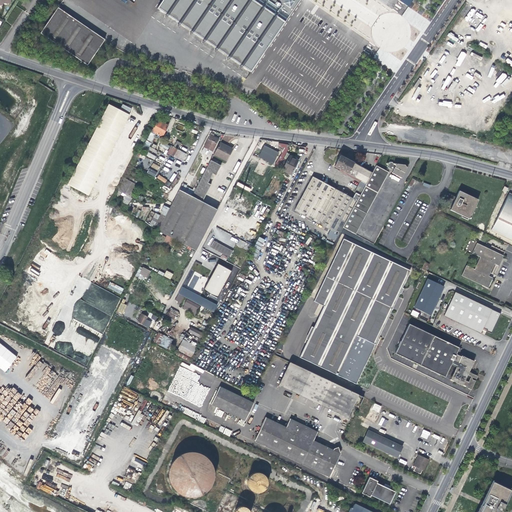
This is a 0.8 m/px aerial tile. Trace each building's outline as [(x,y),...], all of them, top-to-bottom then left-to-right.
[(250,72),(299,0),(162,0),(157,8),(250,72)] [(104,40),(57,7),(45,26),(40,33),(87,65),(104,40)] [(128,116),(107,107),(66,187),(86,197),(128,116)] [(167,126),(156,120),(150,131),(155,133),(161,137),(167,126)] [(155,133),(150,131),(139,151),(143,153),(155,133)] [(209,135),(201,150),(209,155),(218,139),(213,137),(209,135)] [(190,197),(178,190),(171,203),(164,216),(157,230),(156,231),(195,250),(216,210),(201,202),(210,185),(206,183),(211,173),(214,175),(219,165),(212,161),(215,155),(226,160),(231,150),(226,147),(226,146),(219,142),(190,197)] [(162,142),(160,145),(167,150),(170,147),(162,142)] [(280,142),(278,146),(283,149),(275,166),(279,168),(289,146),(280,142)] [(264,145),(258,157),(273,164),(279,152),(264,145)] [(171,146),(167,153),(183,161),(187,154),(171,146)] [(281,171),(290,175),(297,161),(289,157),(281,171)] [(339,235),(342,228),(372,174),(340,157),(334,168),(360,182),(354,193),(355,194),(353,199),(313,177),(294,211),(339,235)] [(298,162),(297,161),(290,175),(290,176),(298,162)] [(376,166),(372,174),(342,228),(355,235),(389,173),(388,173),(389,170),(391,171),(390,173),(401,179),(406,169),(404,165),(393,164),(391,162),(389,162),(386,166),(388,167),(386,172),(376,166)] [(128,198),(132,200),(138,188),(125,181),(119,193),(123,195),(122,198),(127,200),(128,198)] [(459,190),(456,196),(455,199),(450,208),(468,218),(478,199),(459,190)] [(511,194),(509,194),(492,229),(511,239),(511,194)] [(164,216),(159,213),(152,227),(157,230),(164,216)] [(344,238),(314,298),(324,303),(323,305),(312,326),(298,355),(354,383),(373,344),(410,270),(344,238)] [(467,249),(472,252),(476,243),(471,240),(467,249)] [(213,241),(210,248),(230,257),(233,250),(213,241)] [(491,270),(494,263),(498,265),(503,255),(477,243),(472,253),(480,257),(474,269),(466,265),(462,275),(488,287),(492,277),(488,275),(491,270)] [(217,258),(214,264),(219,266),(222,261),(217,258)] [(135,277),(142,279),(143,277),(147,279),(150,270),(139,266),(135,277)] [(163,276),(170,279),(173,274),(166,270),(163,276)] [(443,285),(427,278),(414,307),(430,314),(436,300),(437,298),(443,285)] [(121,294),(124,288),(110,282),(107,288),(121,294)] [(212,312),(216,305),(182,287),(178,294),(212,312)] [(455,292),(446,310),(482,327),(487,329),(486,331),(490,333),(495,322),(499,314),(455,292)] [(110,293),(104,306),(112,311),(119,298),(110,293)] [(195,315),(200,306),(186,299),(182,308),(195,315)] [(480,332),(482,327),(446,310),(444,315),(474,329),(480,332)] [(169,311),(163,322),(169,325),(175,315),(169,311)] [(156,321),(158,316),(150,313),(147,317),(156,321)] [(137,322),(144,326),(147,320),(145,319),(146,317),(141,314),(137,322)] [(58,315),(50,332),(72,344),(81,327),(58,315)] [(406,331),(412,333),(415,326),(409,323),(406,331)] [(475,380),(472,379),(471,381),(469,380),(469,382),(465,380),(467,375),(469,372),(474,361),(469,359),(462,355),(461,356),(456,354),(459,347),(415,326),(412,333),(406,331),(395,353),(445,376),(452,363),(457,365),(450,379),(456,381),(456,382),(461,384),(463,385),(463,384),(467,386),(466,386),(468,387),(468,388),(471,389),(473,384),(475,380)] [(200,338),(203,333),(191,327),(188,332),(200,338)] [(91,332),(79,354),(88,359),(99,336),(91,332)] [(158,333),(153,342),(158,345),(167,350),(172,341),(158,333)] [(177,351),(191,359),(196,349),(182,341),(177,351)] [(0,368),(5,372),(17,357),(0,343),(0,368)] [(42,347),(52,352),(54,347),(45,343),(42,347)] [(188,363),(191,359),(177,351),(175,356),(188,363)] [(279,385),(306,398),(317,375),(290,362),(279,385)] [(179,366),(167,392),(201,407),(204,401),(202,400),(205,393),(196,388),(197,385),(195,384),(191,394),(188,392),(189,391),(187,390),(192,379),(188,377),(191,371),(179,366)] [(477,376),(469,372),(467,375),(471,376),(469,380),(471,381),(472,379),(473,377),(476,379),(477,376)] [(358,394),(317,375),(306,398),(347,418),(358,394)] [(218,388),(210,405),(245,421),(253,404),(218,388)] [(383,406),(373,402),(365,418),(375,423),(383,406)] [(385,427),(388,420),(381,417),(378,425),(385,427)] [(313,442),(317,433),(289,420),(285,429),(265,419),(254,441),(329,477),(340,454),(338,447),(333,449),(332,451),(313,442)] [(223,434),(229,436),(232,431),(225,428),(223,434)] [(423,429),(420,437),(427,439),(430,432),(423,429)] [(368,431),(363,442),(397,459),(402,448),(368,431)] [(187,451),(184,451),(183,451),(178,451),(175,451),(173,452),(170,453),(168,454),(167,456),(164,458),(163,459),(162,461),(161,463),(159,467),(158,472),(158,476),(160,481),(161,484),(163,487),(167,491),(169,492),(171,494),(174,495),(178,496),(181,496),(184,496),(186,495),(189,494),(191,493),(194,491),(197,489),(200,486),(202,482),(203,479),(203,477),(204,474),(204,473),(203,470),(203,469),(202,465),(201,462),(199,460),(197,458),(195,456),(194,455),(192,453),(188,452),(187,451)] [(418,454),(413,465),(423,470),(428,459),(422,456),(418,454)] [(136,481),(140,473),(128,468),(125,476),(136,481)] [(240,491),(243,493),(244,493),(246,494),(249,494),(251,493),(254,492),(256,491),(258,489),(259,487),(260,486),(260,483),(261,480),(260,478),(260,476),(258,473),(257,472),(255,470),(253,469),(252,469),(249,468),(246,468),(244,469),(242,470),(240,471),(238,473),(237,475),(236,477),(235,479),(235,480),(235,483),(236,485),(237,488),(239,490),(240,491)] [(371,495),(389,504),(395,492),(383,487),(376,483),(377,482),(368,477),(361,493),(370,497),(371,495)] [(494,511),(495,511),(497,511),(499,506),(501,507),(503,508),(505,503),(511,489),(492,480),(483,501),(486,503),(485,506),(482,505),(481,504),(477,511),(494,511)] [(129,490),(132,484),(126,481),(123,487),(129,490)] [(346,507),(344,510),(346,511),(345,511),(367,511),(362,509),(362,510),(358,508),(358,507),(350,503),(348,507),(347,507),(346,508),(346,507)]
